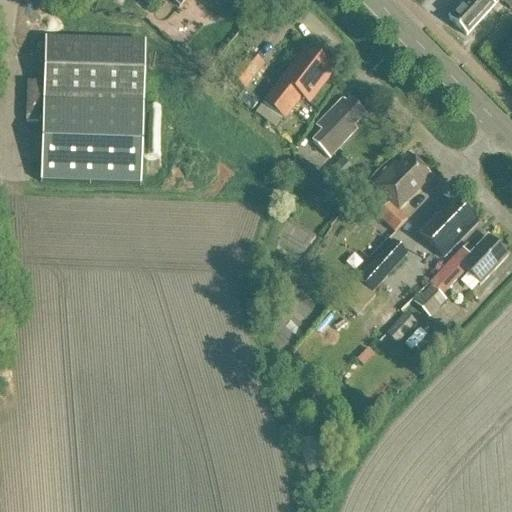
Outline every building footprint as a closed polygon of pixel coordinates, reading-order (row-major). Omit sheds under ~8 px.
[(76,0),(73,9),(81,12),(86,0),(76,0)] [(167,0),(179,10),(188,0),(167,0)] [(511,0),(470,0),(448,23),(466,40),(500,4),(511,15),(511,0)] [(143,46),(44,43),(43,106),(40,186),(139,189),(141,109),(143,46)] [(333,75),(305,53),(262,107),(284,124),(301,102),(308,107),(333,75)] [(263,71),(248,58),(229,82),(244,95),(263,71)] [(353,131),(365,118),(350,103),(346,107),(342,104),(316,131),(321,137),(312,147),(328,163),(356,134),(353,131)] [(397,170),(394,167),(393,167),(370,191),(389,209),(377,221),(393,237),(406,224),(398,216),(431,182),(407,159),(397,170)] [(352,173),(341,162),(322,182),(334,193),(352,173)] [(312,189),(321,179),(308,168),(299,178),(312,189)] [(418,238),(443,263),(477,228),(469,221),(469,216),(463,210),(459,211),(451,203),(418,238)] [(508,260),(487,241),(469,260),(462,253),(428,288),(430,290),(414,307),(429,322),(446,305),(441,300),(464,275),(480,290),(508,260)] [(371,299),(406,260),(390,246),(356,285),(371,299)] [(415,328),(403,317),(384,337),(397,348),(415,328)] [(339,443),(328,433),(317,444),(327,455),(339,443)]
